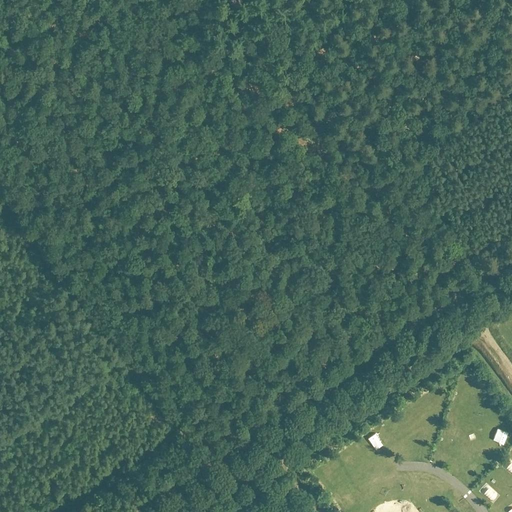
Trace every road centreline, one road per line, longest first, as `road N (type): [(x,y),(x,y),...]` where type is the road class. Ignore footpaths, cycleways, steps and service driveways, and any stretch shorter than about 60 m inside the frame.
road 1 (track): [(458,294),(129,511)]
road 2 (track): [(458,294),(402,222),(279,117),(263,96),(231,0)]
